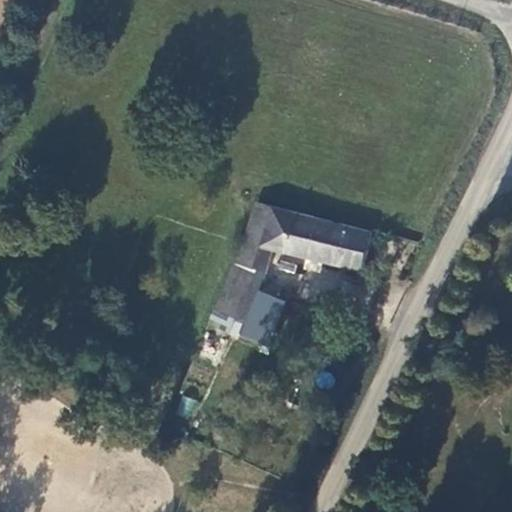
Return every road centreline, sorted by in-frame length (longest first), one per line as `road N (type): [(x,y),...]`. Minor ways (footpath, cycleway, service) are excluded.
road 1 (residential): [(407,331),(511,117)]
road 2 (residential): [(319,511),(407,331)]
